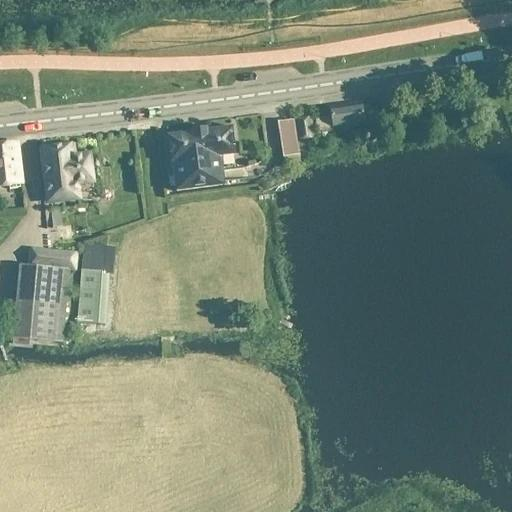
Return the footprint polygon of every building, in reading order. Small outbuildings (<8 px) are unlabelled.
[(331,129),(363,125),(360,105),(328,109),(330,118),(314,121),(316,135),(332,133),(331,129)] [(311,118),(294,120),(298,142),(314,140),(311,118)] [(298,155),(292,121),(276,123),(281,158),(298,155)] [(195,130),(202,189),(223,187),(219,158),(234,156),(230,128),(205,131),(205,129),(195,130)] [(174,193),(202,189),(195,130),(190,131),(190,133),(166,136),(169,164),(170,164),(174,193)] [(19,186),(20,186),(16,144),(0,145),(0,188),(7,187),(8,191),(19,190),(19,186)] [(69,147),(41,150),(47,202),(75,199),(73,183),(89,182),(86,158),(71,160),(69,147)] [(75,320),(74,325),(104,327),(104,322),(107,275),(112,275),(115,250),(82,246),(75,320)] [(28,250),(26,267),(68,272),(75,272),(77,255),(75,255),(75,253),(30,248),(30,250),(28,250)] [(11,339),(62,344),(68,272),(26,267),(18,266),(11,339)]
